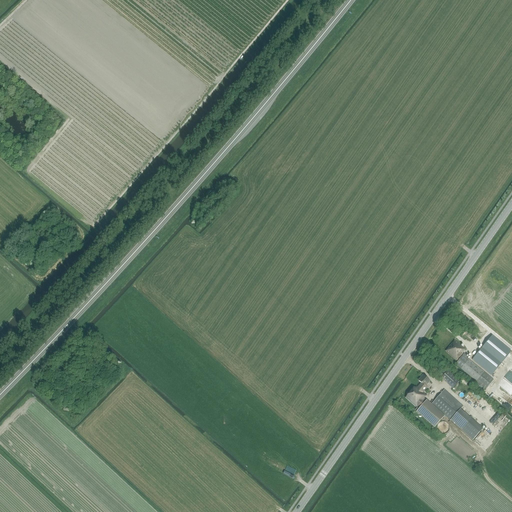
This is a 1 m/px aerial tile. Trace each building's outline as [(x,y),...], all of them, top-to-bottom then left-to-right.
[(463,352),(465,350),(454,341),(445,351),(457,361),(463,353),(463,352)] [(492,376),(503,362),(484,346),(473,360),(492,376)] [(455,364),(486,389),(494,380),(466,357),(467,356),(464,354),(455,364)] [(447,371),(441,378),(452,388),(459,381),(447,371)] [(426,386),(430,381),(424,376),(420,381),(422,383),(419,387),(417,386),(415,388),(414,388),(406,398),(417,408),(416,409),(418,411),(417,412),(434,428),(444,416),(427,401),(426,402),(424,400),(425,399),(424,399),(427,396),(424,393),(428,388),(426,386)] [(511,390),(511,382),(511,384),(502,379),(500,383),(511,390)] [(444,390),(431,404),(461,431),(471,419),(460,409),(463,406),(444,390)] [(503,413),(495,420),(498,423),(506,416),(503,413)] [(471,419),(461,431),(473,441),(483,429),(471,419)]
